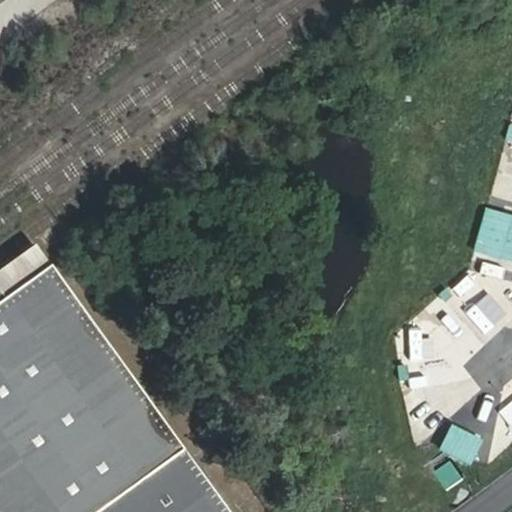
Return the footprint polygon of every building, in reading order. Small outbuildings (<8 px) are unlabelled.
[(511,218),(486,212),(475,251),(511,261),(511,218)] [(0,511),(83,511),(175,445),(43,265),(0,295),(0,511)] [(445,286),(434,294),(439,301),(450,293),(445,286)] [(481,289),(467,307),(486,322),(500,304),(481,289)] [(405,362),(395,364),(397,380),(407,379),(405,362)] [(478,438),(451,425),(439,447),(466,461),(478,438)] [(224,511),(175,445),(83,511),(224,511)] [(460,477),(451,463),(438,472),(448,486),(460,477)]
